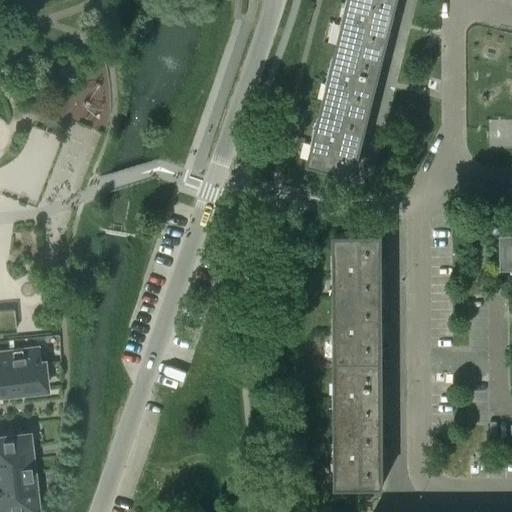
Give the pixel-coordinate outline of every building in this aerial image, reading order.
[(348,0),(339,40),(384,52),(396,0),(348,0)] [(339,40),(324,101),(369,112),(384,52),(339,40)] [(369,112),(324,101),(309,162),(354,173),(369,112)] [(511,232),(500,232),(501,266),(511,266),(511,232)] [(335,297),(382,296),(382,234),(335,234),(335,297)] [(335,297),(336,359),(382,359),(382,296),(335,297)] [(0,311),(0,333),(15,332),(13,310),(0,311)] [(37,349),(10,352),(14,392),(24,391),(25,395),(41,393),(41,389),(46,388),(43,362),(38,362),(37,349)] [(10,352),(0,353),(0,393),(14,392),(10,352)] [(336,359),(336,422),(383,422),(382,359),(336,359)] [(383,422),(336,422),(336,485),(383,484),(383,422)] [(27,434),(0,436),(0,463),(31,460),(27,434)] [(31,460),(0,463),(0,489),(34,486),(31,460)] [(34,486),(0,489),(0,511),(35,511),(37,511),(34,486)]
